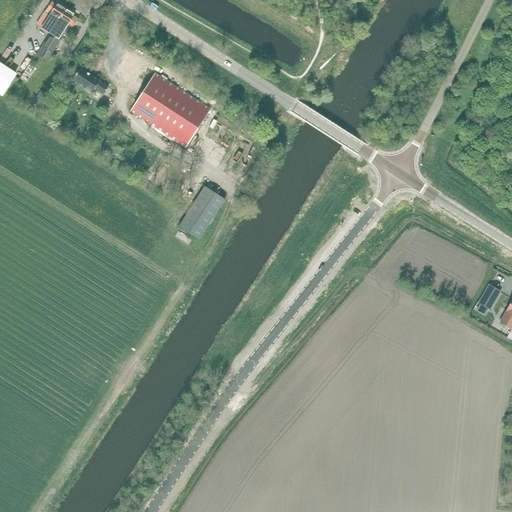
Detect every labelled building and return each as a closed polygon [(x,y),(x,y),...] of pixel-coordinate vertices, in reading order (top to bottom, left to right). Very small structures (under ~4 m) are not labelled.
[(50,34),(66,8),(57,2),(56,4),(52,2),(45,12),(51,16),(43,28),(43,29),(50,34)] [(44,49),(40,56),(48,62),(53,56),(51,55),(61,40),(59,39),(69,25),(73,27),(77,20),(73,17),(75,14),(66,8),(50,34),(44,44),(42,47),(44,49)] [(23,58),(36,47),(28,38),(23,42),(20,38),(12,46),(23,58)] [(0,94),(3,96),(6,99),(18,79),(15,77),(0,67),(0,94)] [(99,82),(100,81),(80,68),(72,80),(92,93),(95,89),(103,94),(108,88),(99,82)] [(131,112),(185,148),(210,110),(155,74),(131,112)] [(41,91),(33,103),(40,107),(48,95),(41,91)] [(30,109),(28,112),(35,117),(40,108),(37,106),(33,111),(30,109)] [(178,227),(199,240),(226,200),(204,186),(178,227)] [(479,304),(489,309),(499,292),(488,286),(479,304)] [(507,311),(500,323),(511,329),(511,328),(511,299),(506,311),(507,311)] [(471,306),(466,316),(471,319),(476,308),(471,306)]
